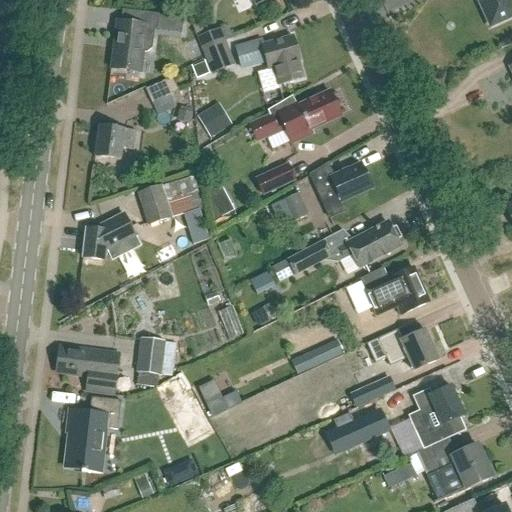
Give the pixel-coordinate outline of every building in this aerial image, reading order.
[(511,0),(478,0),(491,26),(511,16),(511,6),(510,1),(511,0)] [(159,16),(142,14),(140,26),(116,23),(110,70),(140,73),(143,53),(147,54),(152,50),(155,27),(158,27),(159,16)] [(219,29),(197,38),(202,51),(224,42),(219,29)] [(262,44),(262,41),(235,47),(241,70),(267,63),(269,70),(274,69),(278,86),(303,78),(298,62),(299,62),(292,37),(262,44)] [(233,64),(224,42),(202,51),(211,73),(233,64)] [(205,63),(192,68),(196,78),(209,74),(205,63)] [(182,77),(189,94),(197,90),(191,74),(182,77)] [(152,105),(179,93),(172,78),(145,91),(152,105)] [(339,117),(328,93),(297,107),(292,97),(265,112),(268,119),(252,127),(257,139),(285,127),(292,142),(311,134),(309,130),(339,117)] [(213,108),(198,118),(210,138),(225,129),(213,108)] [(177,121),(190,124),(192,113),(179,110),(177,121)] [(133,151),(135,132),(124,130),(98,127),(94,158),(119,162),(121,149),(133,151)] [(263,197),(296,182),(288,164),(255,179),(263,197)] [(372,189),(361,165),(334,177),(328,165),(309,176),(328,219),(346,211),(342,202),(372,189)] [(162,186),(137,194),(148,227),(173,219),(201,210),(191,178),(162,187),(162,186)] [(293,224),(308,217),(298,195),(283,202),(293,224)] [(86,229),(82,260),(104,262),(106,250),(111,259),(139,245),(134,236),(123,213),(103,223),(102,231),(86,229)] [(387,223),(338,249),(344,260),(352,256),(359,269),(400,248),(387,223)] [(287,261),(294,275),(295,276),(330,257),(322,241),(287,260),(287,261)] [(272,268),(280,283),(294,275),(287,261),(272,268)] [(431,304),(413,270),(389,282),(383,271),(360,282),(374,310),(394,300),(402,318),(431,304)] [(268,273),(250,282),(256,295),(275,286),(268,273)] [(216,294),(205,298),(209,307),(220,303),(216,294)] [(269,320),(279,315),(273,304),(263,309),(269,320)] [(404,342),(399,331),(368,346),(376,365),(387,361),(390,368),(408,360),(414,373),(439,362),(426,332),(404,342)] [(139,374),(158,376),(161,377),(165,342),(140,339),(137,374),(139,374)] [(321,365),(344,354),(337,341),(315,352),(321,365)] [(119,354),(63,347),(62,352),(58,352),(56,369),(60,370),(60,375),(88,378),(86,393),(114,396),(119,354)] [(166,406),(192,391),(182,374),(157,388),(155,389),(166,406)] [(372,400),(395,390),(390,379),(368,388),(372,400)] [(214,382),(198,389),(206,405),(222,397),(214,382)] [(416,455),(417,455),(449,441),(449,440),(466,432),(460,419),(464,417),(451,387),(432,396),(430,390),(413,398),(419,412),(408,417),(424,452),(416,455)] [(117,432),(121,403),(91,399),(89,414),(70,412),(67,435),(69,435),(65,469),(81,471),(81,473),(100,476),(106,430),(117,432)] [(398,412),(364,422),(368,435),(402,425),(398,412)] [(214,421),(220,435),(239,427),(233,414),(214,421)] [(349,414),(333,422),(346,452),(368,442),(358,420),(353,423),(349,414)] [(449,441),(417,455),(426,477),(455,465),(466,490),(491,479),(476,446),(455,455),(449,441)] [(192,462),(178,467),(184,481),(197,476),(192,462)] [(384,477),(389,489),(418,477),(412,464),(384,477)] [(153,495),(148,485),(138,489),(142,499),(153,495)] [(506,511),(504,506),(491,511),(477,511),(473,502),(453,510),(454,511),(506,511)]
